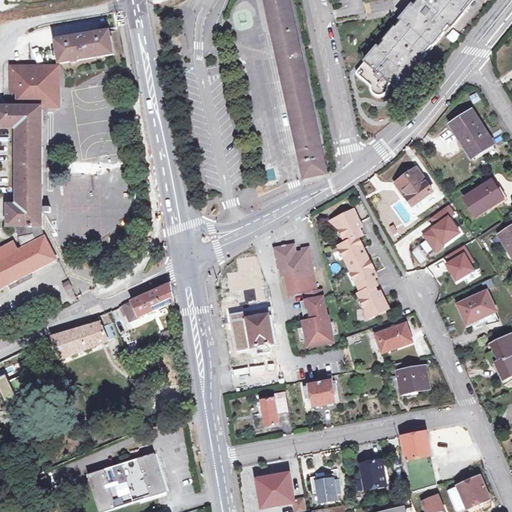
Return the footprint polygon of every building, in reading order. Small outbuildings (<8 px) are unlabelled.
[(327,173),(289,0),(265,0),(304,178),(327,173)] [(419,0),(414,7),(413,6),(401,20),(402,21),(396,28),(395,27),(383,41),(384,42),(379,48),(378,47),(366,62),(379,72),(385,78),(398,89),(410,74),(409,74),(415,67),(416,68),(427,54),(426,53),(432,46),(433,47),(445,33),(444,32),(449,25),(452,27),(464,13),(463,12),(461,11),(470,0),(419,0)] [(470,0),(461,11),(463,12),(473,0),(470,0)] [(57,42),(60,64),(113,55),(109,32),(57,42)] [(8,227),(17,227),(17,232),(18,237),(20,243),(23,249),(19,251),(14,242),(0,249),(0,289),(56,260),(45,238),(44,235),(42,230),(42,227),(42,108),(56,108),(56,89),(59,89),(58,68),(12,69),(12,93),(18,93),(18,108),(0,107),(0,128),(17,129),(17,206),(8,206),(8,227)] [(379,72),(376,76),(383,81),(385,78),(379,72)] [(478,93),(473,96),(476,102),(482,99),(478,93)] [(471,111),(450,123),(459,138),(462,136),(474,157),(485,150),(484,148),(491,143),(485,133),(486,132),(481,124),(480,125),(471,111)] [(459,138),(450,123),(446,126),(467,161),(474,157),(462,136),(459,138)] [(413,170),(395,183),(411,206),(429,193),(413,170)] [(464,198),(475,217),(503,199),(492,181),(464,198)] [(425,238),(427,240),(434,249),(435,251),(460,233),(449,218),(454,215),(448,206),(430,219),(438,229),(425,238)] [(361,235),(357,226),(360,225),(353,210),(331,220),(338,227),(345,243),(357,237),(361,235)] [(511,257),(511,227),(499,236),(511,257)] [(363,249),(357,237),(345,243),(338,246),(349,269),(364,261),(361,255),(359,251),(363,249)] [(427,240),(420,245),(427,254),(434,249),(427,240)] [(285,276),(289,297),(306,293),(317,291),(313,270),(309,250),(302,252),(295,253),(294,245),(285,247),(286,249),(282,249),(282,248),(279,248),(279,249),(275,255),(275,258),(277,257),(278,261),(276,261),(278,270),(279,269),(280,277),(285,276)] [(464,246),(446,257),(450,263),(447,265),(457,281),(474,271),(470,264),(473,262),(464,246)] [(371,273),(374,272),(368,260),(364,261),(349,269),(360,292),(374,286),(376,285),(373,277),(371,273)] [(130,323),(171,304),(174,303),(171,284),(119,309),(123,318),(128,317),(130,323)] [(379,297),(377,293),(374,286),(360,292),(357,294),(364,309),(365,319),(388,308),(382,295),(379,297)] [(317,291),(306,293),(308,301),(309,307),(311,316),(318,314),(319,319),(311,321),(304,322),(303,322),(304,328),(307,341),(308,348),(334,343),(329,317),(327,318),(322,290),(317,291)] [(467,323),(486,315),(494,312),(487,294),(460,306),(467,323)] [(308,301),(300,302),(304,322),(311,321),(311,316),(309,307),(308,301)] [(275,345),(270,316),(269,309),(252,312),(253,318),(248,319),(253,349),(254,355),(271,352),(270,346),(275,345)] [(488,319),(486,315),(467,323),(469,327),(488,319)] [(108,342),(104,330),(101,324),(52,339),(60,361),(108,342)] [(375,335),(382,353),(412,342),(405,324),(375,335)] [(114,326),(104,330),(108,342),(120,337),(114,326)] [(304,328),(298,329),(301,342),(307,341),(304,328)] [(165,346),(178,342),(176,331),(163,334),(165,346)] [(511,336),(492,345),(500,362),(496,363),(504,379),(511,375),(511,336)] [(126,348),(130,357),(135,356),(130,346),(126,348)] [(409,370),(421,368),(420,360),(408,362),(409,370)] [(401,394),(408,393),(429,389),(425,367),(421,368),(409,370),(408,362),(391,366),(392,378),(399,377),(401,394)] [(320,379),(321,384),(325,405),(337,403),(332,377),(320,379)] [(325,405),(321,384),(320,379),(309,381),(310,386),(304,387),(306,399),(312,398),(314,407),(325,405)] [(262,402),(266,427),(280,425),(278,413),(288,412),(285,394),(275,396),(276,400),(262,402)] [(413,493),(418,492),(437,486),(427,432),(402,437),(413,493)] [(99,511),(106,511),(167,493),(155,455),(88,476),(99,511)] [(383,461),(361,465),(364,480),(357,481),(359,491),(387,485),(383,461)] [(254,477),(260,509),(296,503),(296,500),(290,471),(254,477)] [(311,478),(314,494),(318,493),(320,503),(338,500),(337,495),(342,494),(340,481),(334,482),(333,474),(311,478)] [(481,476),(457,487),(447,491),(455,511),(460,511),(491,500),(481,476)] [(53,492),(47,477),(35,483),(42,498),(53,492)] [(444,511),(438,496),(423,503),(426,511),(444,511)] [(297,511),(308,511),(309,511),(307,499),(296,500),(296,503),(297,511)]
